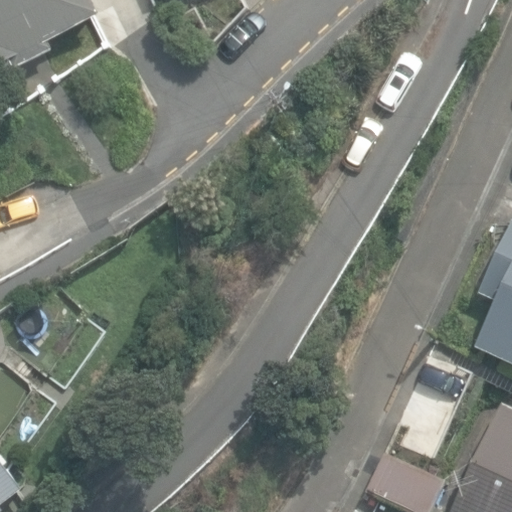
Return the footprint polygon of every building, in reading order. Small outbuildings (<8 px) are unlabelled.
[(0,0),(0,69),(15,62),(18,69),(60,49),(56,41),(107,17),(98,0),(0,0)] [(102,273),(122,295),(187,239),(167,216),(102,273)] [(480,344),(511,359),(511,229),(482,293),(500,301),(480,344)] [(455,511),(511,511),(511,404),(507,402),(455,511)] [(0,511),(4,511),(34,491),(0,445),(0,511)] [(372,494),(412,511),(439,511),(452,483),(389,455),(372,494)]
